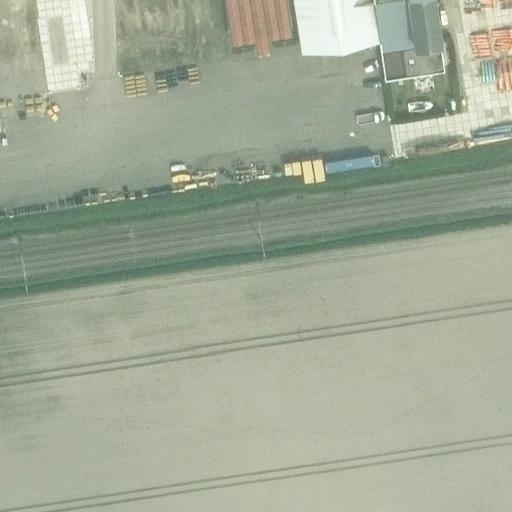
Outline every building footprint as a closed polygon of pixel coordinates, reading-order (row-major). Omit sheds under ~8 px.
[(269,48),(268,35),(292,31),(287,0),(225,0),(231,41),(256,37),(257,50),(269,48)] [(294,0),(303,50),(380,38),(386,76),(444,67),(440,38),(442,38),(436,0),(294,0)] [(19,37),(30,37),(30,6),(19,6),(19,37)] [(85,17),(70,17),(71,36),(86,35),(85,17)] [(166,30),(167,57),(174,57),(175,72),(191,71),(190,49),(180,49),(180,29),(166,30)] [(121,33),(119,45),(133,47),(135,35),(121,33)] [(86,40),(70,39),(70,51),(86,52),(86,40)] [(492,77),(511,76),(511,64),(511,43),(490,44),(492,77)] [(511,101),(490,102),(491,134),(511,133),(511,101)] [(37,138),(45,137),(44,111),(36,111),(37,138)] [(0,116),(0,138),(19,138),(18,115),(0,116)] [(32,117),(21,118),(23,141),(34,140),(32,117)] [(0,155),(21,156),(21,144),(0,144),(0,155)] [(451,154),(452,165),(495,161),(494,151),(451,154)] [(150,198),(150,178),(133,178),(133,192),(117,192),(117,207),(138,207),(138,211),(154,211),(153,209),(165,209),(165,197),(150,198)] [(167,181),(168,207),(193,206),(193,181),(167,181)]
